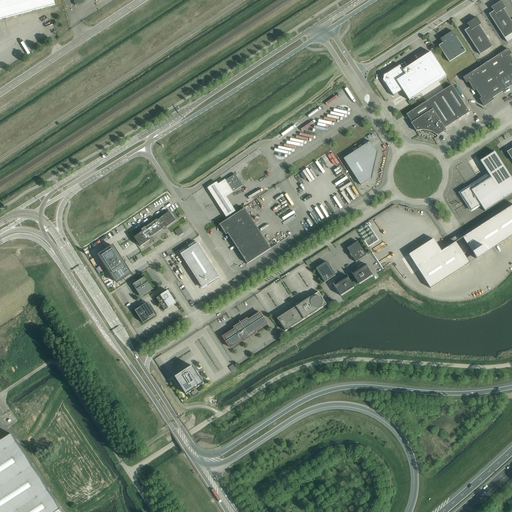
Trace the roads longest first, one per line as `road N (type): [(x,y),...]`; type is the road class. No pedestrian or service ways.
road 1 (unclassified): [(153,511),(135,483),(136,468),(297,368),(336,359),(511,364)]
road 2 (unclassified): [(177,197),(231,277),(311,226),(277,167),(368,109)]
road 3 (motorway): [(511,386),(456,393),(331,389),(224,451),(198,453)]
road 4 (motorway): [(215,464),(312,408),(362,407),(407,445),(415,478),(409,511)]
road 5 (tertiary): [(145,146),(320,34)]
road 6 (tertiary): [(84,297),(103,346),(184,475)]
road 7 (unclassified): [(197,324),(367,215)]
road 8 (unclassified): [(360,204),(190,313)]
road 9 (tertiary): [(84,297),(193,460)]
road 10 (tertiary): [(318,24),(158,125)]
road 11 (unclassified): [(0,92),(141,0)]
road 12 (tertiary): [(146,372),(64,245)]
road 13 (unknown): [(234,316),(257,304),(271,322),(268,335),(235,356),(218,333),(222,325)]
road 14 (unclassified): [(358,73),(472,0)]
